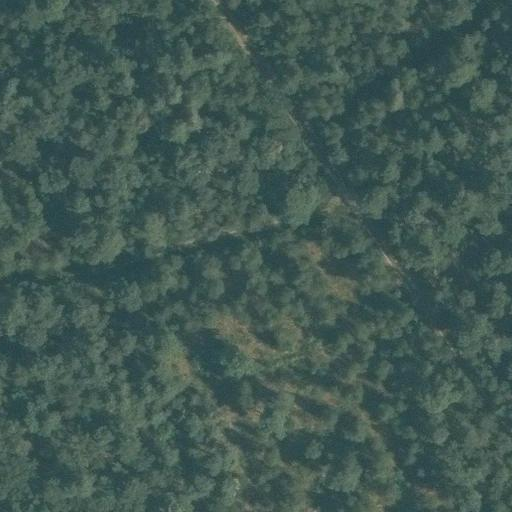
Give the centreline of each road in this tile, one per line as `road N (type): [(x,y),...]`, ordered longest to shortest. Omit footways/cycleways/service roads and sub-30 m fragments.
road 1 (track): [(230,0),(511,406)]
road 2 (track): [(351,174),(171,234),(0,277)]
road 3 (track): [(313,120),(482,0)]
